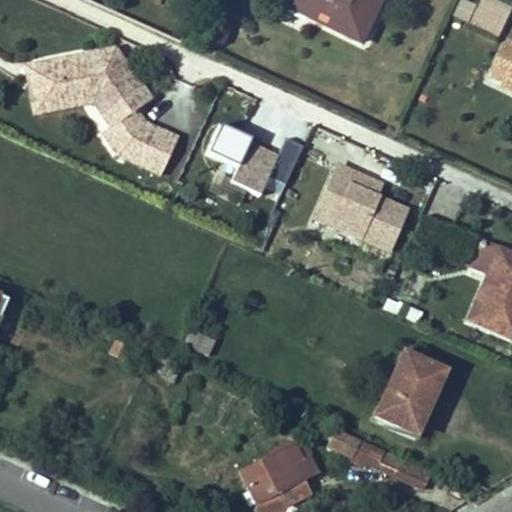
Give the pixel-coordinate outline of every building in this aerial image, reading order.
[(294,0),(290,8),(362,43),(383,0),(294,0)] [(469,22),(476,7),(462,0),(455,15),(469,22)] [(511,10),(511,8),(493,0),(483,0),(472,25),(499,38),(511,10)] [(235,27),(218,19),(210,38),(226,46),(235,27)] [(511,43),(507,41),(491,75),(507,82),(505,86),(511,89),(511,43)] [(112,50),(88,55),(103,61),(101,66),(110,70),(112,65),(127,72),(112,50)] [(88,55),(35,66),(39,89),(52,86),(60,90),(62,99),(82,95),(91,99),(93,102),(111,127),(103,133),(119,155),(161,174),(176,141),(143,126),(134,113),(149,103),(127,72),(112,65),(110,70),(101,66),(103,61),(88,55)] [(39,89),(35,66),(24,68),(33,114),(93,102),(91,99),(82,95),(62,99),(60,90),(52,86),(39,89)] [(285,184),(303,146),(285,138),(277,155),(250,142),(251,139),(223,126),(210,154),(238,167),(230,185),(258,197),(267,176),(285,184)] [(357,176),(337,168),(315,221),(388,252),(406,211),(352,188),(357,176)] [(511,256),(481,243),(470,268),(488,276),(469,320),(511,338),(511,256)] [(190,330),(183,346),(207,357),(214,342),(190,330)] [(109,354),(123,360),(128,349),(114,343),(109,354)] [(443,373),(403,356),(375,418),(410,434),(422,407),(427,410),(443,373)] [(422,407),(410,434),(415,436),(427,410),(422,407)] [(428,475),(337,433),(330,449),(352,459),(350,463),(364,470),(365,466),(421,491),(428,475)] [(295,444),(236,474),(253,508),(252,511),(283,511),(284,510),(302,501),(296,490),(308,485),(307,483),(320,476),(312,461),(314,459),(302,435),(293,440),(295,444)] [(313,495),(308,485),(296,490),(302,501),(313,495)]
